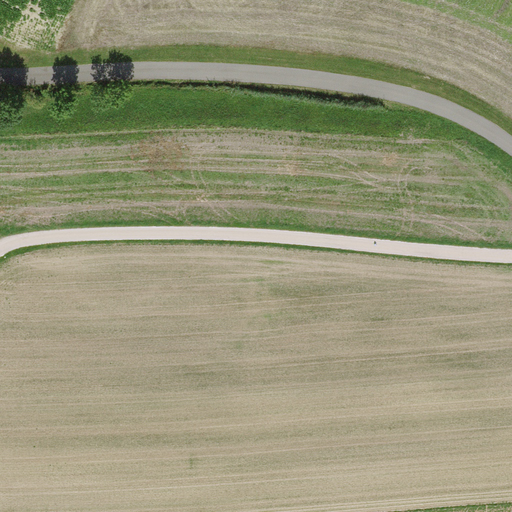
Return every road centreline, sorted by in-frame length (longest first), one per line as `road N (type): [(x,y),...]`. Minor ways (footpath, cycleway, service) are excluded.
road 1 (track): [(0,75),(200,71),(317,80),(405,98),(511,148)]
road 2 (track): [(0,246),(64,235),(239,234),(511,256)]
